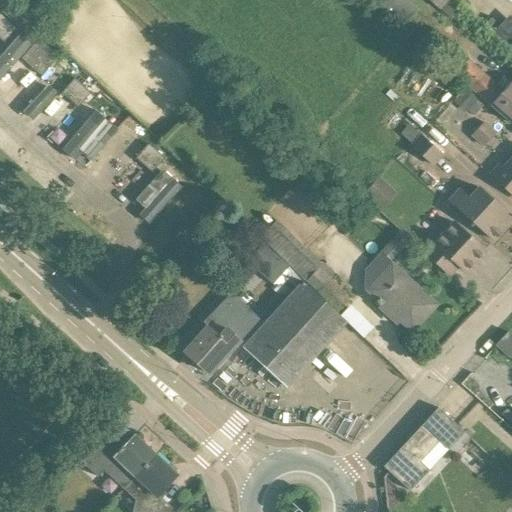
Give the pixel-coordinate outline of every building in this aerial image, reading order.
[(398,30),(416,9),(405,0),(367,0),(365,3),(398,30)] [(426,0),(438,10),(439,8),(447,0),(426,0)] [(20,28),(26,21),(9,6),(3,13),(20,28)] [(511,20),(507,16),(491,34),(509,50),(511,48),(511,20)] [(16,28),(8,21),(0,30),(0,38),(4,42),(16,28)] [(429,57),(431,54),(444,40),(430,29),(416,45),(415,46),(428,58),(429,57)] [(16,33),(0,49),(0,78),(30,46),(16,33)] [(23,60),(31,67),(49,48),(47,47),(39,41),(23,60)] [(59,57),(49,48),(31,67),(42,76),(59,57)] [(491,81),(457,52),(445,68),(488,106),(489,104),(510,122),(511,119),(511,84),(503,77),(496,85),(491,81)] [(90,77),(82,70),(61,94),(70,101),(82,87),(90,77)] [(51,71),(17,110),(32,124),(67,86),(51,71)] [(90,94),(82,87),(70,101),(78,108),(90,94)] [(466,113),(468,111),(478,100),(466,89),(453,102),(466,113)] [(104,96),(60,144),(86,167),(130,120),(104,96)] [(469,133),(444,110),(432,123),(457,145),(469,133)] [(486,148),(500,132),(487,120),(473,135),(486,148)] [(434,167),(444,156),(419,134),(409,146),(434,167)] [(156,152),(148,145),(135,159),(144,166),(156,152)] [(164,159),(156,152),(144,166),(152,173),(164,159)] [(511,156),(502,168),(498,164),(488,175),(511,196),(511,156)] [(169,163),(129,208),(143,221),(183,177),(169,163)] [(378,177),(362,194),(378,210),(395,193),(378,177)] [(503,212),(476,187),(466,197),(457,189),(447,199),(490,240),(501,229),(493,222),(503,212)] [(443,270),(448,265),(451,261),(463,271),(482,249),(451,221),(448,225),(450,227),(446,230),(445,229),(442,232),(441,232),(433,242),(429,238),(424,243),(419,249),(447,275),(448,274),(443,270)] [(247,262),(273,284),(289,266),(263,244),(247,262)] [(411,328),(433,304),(388,264),(364,291),(379,304),(378,305),(399,323),(402,320),(411,328)] [(274,311),(300,281),(289,266),(273,284),(270,288),(272,290),(276,293),(266,305),(274,311)] [(347,323),(337,314),(300,281),(274,311),(242,345),(287,387),(347,323)] [(225,328),(231,320),(221,310),(213,319),(208,324),(183,352),(207,374),(238,340),(225,328)] [(507,359),(511,353),(511,340),(506,334),(494,346),(507,359)] [(449,450),(465,433),(438,408),(384,467),(410,492),(430,471),(420,462),(439,442),(449,450)] [(100,442),(79,464),(95,479),(103,471),(122,489),(153,456),(131,436),(120,448),(118,447),(115,451),(116,452),(114,455),(100,442)] [(469,446),(460,454),(477,475),(487,466),(469,446)] [(153,456),(122,489),(122,490),(121,491),(122,492),(124,490),(146,510),(144,511),(168,511),(171,510),(170,509),(169,511),(157,499),(162,493),(161,493),(164,490),(163,489),(174,476),(153,456)]
